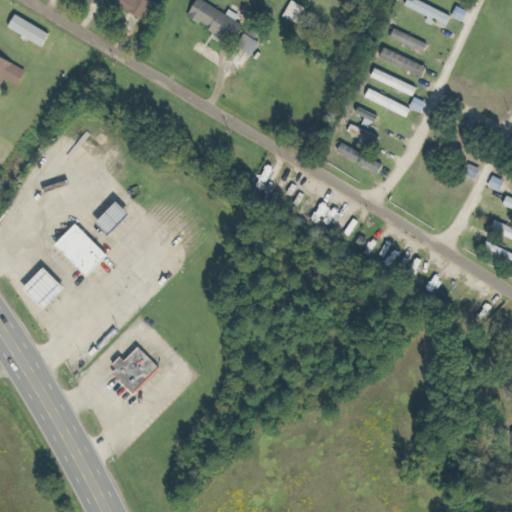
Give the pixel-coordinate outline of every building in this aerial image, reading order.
[(114,0),(148,20),(158,2),(153,0),(114,0)] [(203,0),(194,16),(231,38),(242,20),(208,0),(203,0)] [(312,8),(298,0),(288,17),(303,25),(312,8)] [(437,21),(455,26),(459,13),(417,0),(415,0),(412,9),(438,18),(437,21)] [(16,31),(51,46),(57,32),(22,17),(16,31)] [(233,37),(242,42),(250,25),(241,21),(233,37)] [(394,37),(431,55),(436,45),(398,28),(394,37)] [(266,44),(251,34),(243,46),(258,57),(266,44)] [(387,60),(430,78),(434,67),(391,49),(387,60)] [(0,97),(10,78),(26,87),(35,69),(0,51),(0,97)] [(378,79),(420,99),(425,89),(382,69),(378,79)] [(415,117),(418,107),(374,91),(370,102),(415,117)] [(429,114),(433,103),(422,98),(417,108),(429,114)] [(371,118),(369,126),(378,129),(382,115),(361,109),(359,115),(371,118)] [(386,136),(355,126),(352,135),(384,145),(386,136)] [(392,163),(346,144),(342,153),(388,173),(392,163)] [(96,278),(118,257),(87,225),(65,246),(96,278)] [(55,311),(76,291),(55,269),(34,289),(55,311)] [(134,362),(132,360),(119,372),(140,395),(169,368),(149,348),(134,362)]
